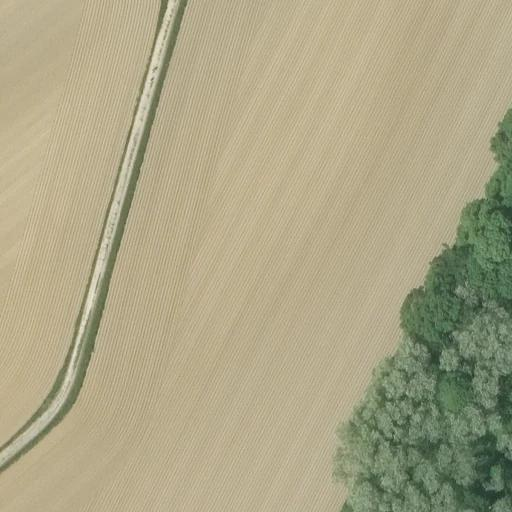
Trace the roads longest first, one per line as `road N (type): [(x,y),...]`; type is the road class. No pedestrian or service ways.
road 1 (track): [(0,454),(60,389),(167,0)]
road 2 (track): [(342,511),(511,173)]
